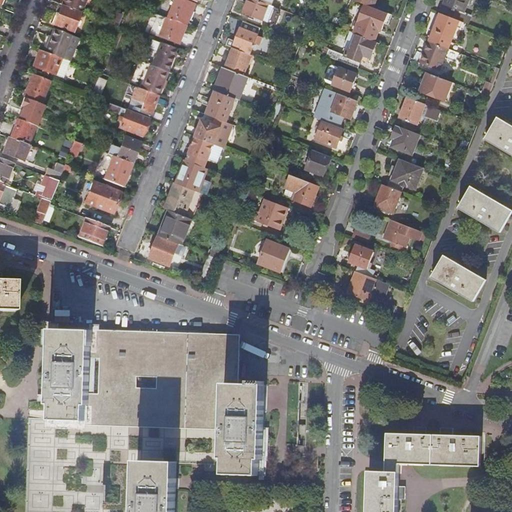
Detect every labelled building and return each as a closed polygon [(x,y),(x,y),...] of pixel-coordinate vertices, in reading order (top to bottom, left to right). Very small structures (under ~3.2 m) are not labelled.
[(84,0),(61,0),(60,5),(80,13),(84,0)] [(108,23),(117,27),(126,3),(116,0),(114,6),(111,6),(108,14),(111,16),(108,23)] [(193,2),(187,0),(171,0),(165,18),(176,23),(184,26),(193,2)] [(254,0),(246,0),(242,14),(261,21),(262,20),(268,23),(274,7),(270,6),(254,0)] [(466,0),(443,0),(442,4),(462,12),(466,0)] [(371,7),(362,4),(355,23),(351,21),(347,32),(353,34),(372,41),(377,31),(378,31),(381,23),(385,25),(389,14),(371,7)] [(80,13),(60,5),(52,25),(72,32),(80,13)] [(438,13),(428,41),(447,48),(454,28),(457,20),(438,13)] [(165,18),(163,17),(156,36),(177,44),(180,36),(172,33),(176,23),(165,18)] [(77,38),(53,29),(44,53),(68,62),(77,38)] [(242,48),(240,52),(249,55),(256,36),(257,36),(239,29),(233,45),(242,48)] [(372,41),(353,34),(348,49),(346,48),(343,55),(326,49),(323,56),(356,69),(361,56),(368,58),(374,42),(372,41)] [(256,36),(249,55),(251,56),(253,57),(260,38),(256,36)] [(232,49),(240,52),(242,48),(233,45),(234,42),(230,41),(228,47),(232,49)] [(447,48),(428,41),(419,63),(438,70),(442,58),(453,63),(457,52),(447,48)] [(158,42),(148,66),(165,72),(174,48),(158,42)] [(240,52),(232,49),(224,69),(225,69),(244,76),(251,56),(249,55),(240,52)] [(44,53),(37,50),(32,66),(63,78),(68,62),(44,53)] [(148,66),(148,65),(146,71),(139,88),(157,95),(164,78),(166,72),(165,72),(148,66)] [(355,75),(337,68),(334,75),(332,81),(331,84),(339,88),(349,92),(355,75)] [(244,76),(225,69),(221,80),(219,80),(214,91),(235,99),(238,100),(246,77),(244,76)] [(146,71),(143,70),(136,87),(139,88),(146,71)] [(450,82),(426,72),(419,90),(443,100),(450,82)] [(31,74),(22,97),(40,104),(49,81),(31,74)] [(97,77),(92,91),(99,94),(104,80),(97,77)] [(166,79),(164,78),(157,95),(160,96),(166,79)] [(482,94),(488,96),(492,85),(486,83),(482,94)] [(339,88),(331,84),(328,90),(331,92),(337,94),(339,88)] [(149,116),(157,95),(139,88),(136,87),(135,87),(127,108),(149,116)] [(232,98),(214,91),(206,114),(215,118),(223,121),(232,98)] [(337,94),(331,92),(328,99),(334,101),(337,94)] [(356,101),(337,94),(334,101),(328,99),(324,109),(349,119),(356,101)] [(424,103),(406,96),(398,118),(416,125),(424,103)] [(40,104),(25,98),(21,108),(29,111),(24,122),(34,126),(41,128),(49,107),(40,104)] [(232,98),(223,121),(227,123),(235,99),(232,98)] [(125,110),(109,104),(107,109),(123,116),(118,128),(141,137),(148,119),(125,110)] [(439,111),(427,106),(424,116),(435,120),(439,111)] [(511,125),(496,117),(484,139),(511,154),(511,125)] [(201,121),(195,137),(212,144),(213,144),(218,146),(221,147),(223,148),(232,124),(227,123),(223,121),(215,118),(214,123),(213,123),(212,126),(201,121)] [(24,122),(16,119),(9,137),(27,144),(34,126),(24,122)] [(342,128),(321,120),(313,139),(335,147),(342,128)] [(419,134),(395,124),(389,137),(394,139),(391,146),(411,154),(419,134)] [(109,144),(106,153),(112,155),(119,158),(131,163),(139,142),(124,136),(119,148),(109,144)] [(9,137),(7,137),(1,153),(23,161),(26,153),(24,152),(27,144),(9,137)] [(212,144),(195,137),(186,161),(203,167),(206,158),(212,144)] [(81,144),(73,141),(68,154),(73,156),(74,152),(77,153),(81,144)] [(212,144),(206,158),(215,162),(221,147),(218,146),(213,144),(212,144)] [(67,150),(61,148),(59,154),(65,157),(67,150)] [(329,158),(311,151),(303,170),(321,177),(329,158)] [(119,158),(112,155),(103,179),(122,186),(131,163),(119,158)] [(12,163),(0,158),(0,181),(4,183),(12,163)] [(421,167),(398,159),(395,167),(393,166),(388,178),(413,188),(421,167)] [(46,167),(43,175),(58,180),(64,165),(55,161),(52,169),(46,167)] [(203,167),(186,161),(177,184),(198,192),(207,169),(203,167)] [(40,198),(50,201),(58,180),(43,175),(39,185),(44,187),(42,192),(40,191),(40,193),(37,191),(35,195),(40,198)] [(318,187),(288,176),(283,189),(295,193),(292,201),(310,207),(318,187)] [(0,181),(0,203),(9,207),(16,188),(4,183),(0,181)] [(120,192),(92,181),(84,202),(112,213),(120,192)] [(177,184),(174,183),(165,209),(168,210),(184,216),(187,209),(194,211),(201,193),(198,192),(177,184)] [(400,192),(380,184),(372,205),(392,213),(400,192)] [(470,185),(457,207),(499,231),(511,209),(470,185)] [(50,201),(40,198),(35,211),(44,215),(49,203),(50,201)] [(286,208),(264,200),(257,218),(250,215),(249,219),(277,230),(286,208)] [(184,216),(168,210),(165,219),(167,220),(161,237),(178,243),(182,245),(192,219),(184,216)] [(232,214),(229,220),(245,226),(247,220),(232,214)] [(107,226),(85,217),(77,236),(100,245),(107,226)] [(412,228),(389,219),(382,237),(391,241),(389,245),(400,250),(401,249),(405,251),(407,247),(404,246),(412,228)] [(355,227),(351,237),(366,242),(370,233),(355,227)] [(161,237),(157,236),(149,257),(162,262),(166,253),(174,255),(178,243),(161,237)] [(287,249),(266,241),(257,264),(279,272),(287,249)] [(357,263),(367,268),(373,252),(354,245),(352,251),(349,258),(348,260),(357,263)] [(485,278),(445,256),(433,277),(474,300),(485,278)] [(357,263),(354,270),(371,276),(374,270),(367,268),(357,263)] [(378,279),(356,271),(347,294),(382,307),(379,313),(392,318),(397,307),(384,302),(391,284),(378,279)] [(0,311),(14,312),(15,281),(0,280),(0,311)] [(168,332),(51,329),(51,344),(50,391),(49,404),(51,404),(51,420),(87,420),(87,425),(158,427),(222,428),(221,456),(224,456),(224,472),(258,472),(258,457),(261,457),(261,437),(262,397),(262,379),(248,378),(248,383),(237,382),(238,333),(168,332)] [(408,433),(386,433),(384,471),(367,471),(365,511),(396,511),(397,481),(398,464),(478,466),(479,436),(460,435),(408,433)] [(176,462),(137,460),(135,511),(174,511),(175,484),(176,462)]
